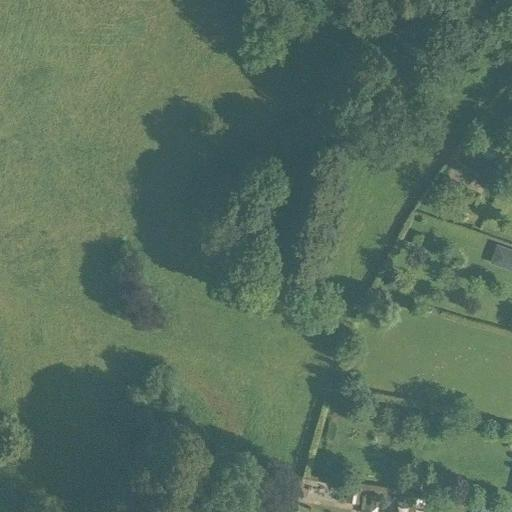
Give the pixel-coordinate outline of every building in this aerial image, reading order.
[(448,177),(441,190),(468,204),(475,191),(448,177)] [(511,245),(498,241),(492,262),(511,268),(511,245)] [(409,488),(420,490),(422,478),(411,476),(409,488)] [(320,485),(310,483),(308,500),(317,501),(320,485)] [(359,502),(361,489),(348,487),(346,500),(359,502)]
